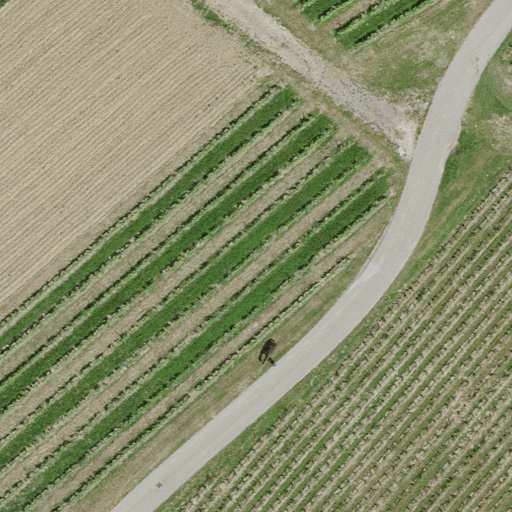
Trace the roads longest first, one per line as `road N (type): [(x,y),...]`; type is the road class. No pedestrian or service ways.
road 1 (track): [(511,4),(456,91),(414,218),(365,299),(135,511)]
road 2 (track): [(433,157),(226,0)]
